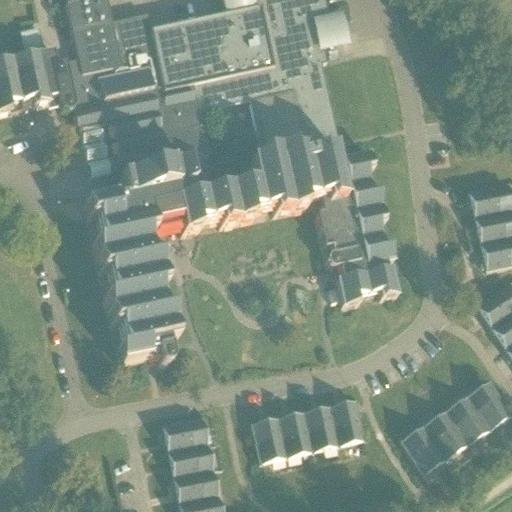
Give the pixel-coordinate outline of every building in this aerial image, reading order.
[(0,117),(46,108),(46,107),(48,107),(47,103),(56,101),(58,111),(60,115),(65,116),(67,116),(70,114),(72,111),(72,107),(78,132),(108,126),(116,162),(85,168),(88,184),(118,178),(117,183),(121,204),(111,205),(111,202),(83,207),(86,222),(93,220),(98,247),(92,249),(98,276),(105,275),(110,300),(104,302),(110,329),(116,328),(122,355),(115,356),(117,371),(146,365),(145,361),(152,359),(154,369),(155,371),(159,374),(162,374),(165,373),(167,371),(168,367),(164,348),(174,346),(168,317),(161,318),(156,291),(162,290),(157,263),(149,264),(144,237),(149,232),(177,224),(180,241),(195,238),(193,231),(219,224),(221,232),(248,226),(247,219),(273,213),(275,221),(302,215),(300,207),(318,203),(321,217),(314,219),(322,253),(329,251),(331,259),(328,260),(326,262),(325,264),(324,267),(325,270),(326,272),(330,274),(337,272),(340,284),(334,285),(339,313),(354,310),(353,305),(380,298),(381,304),(395,301),(389,274),(385,274),(384,268),(391,267),(388,253),(381,255),(375,228),(382,227),(376,199),(370,200),(364,174),(371,173),(368,158),(340,163),(340,165),(335,166),(332,154),(328,155),(326,147),(336,145),(320,69),(325,67),(322,57),(316,58),(310,25),(327,22),(322,0),(248,0),(251,13),(148,35),(145,20),(110,27),(103,0),(102,0),(64,8),(76,65),(54,69),(51,55),(0,66),(0,117)] [(473,224),(511,215),(511,214),(506,189),(468,198),(473,224)] [(511,243),(511,215),(473,224),(479,250),(511,243)] [(511,243),(479,250),(485,277),(511,271),(511,243)] [(490,333),(511,318),(511,295),(508,289),(475,311),(490,333)] [(511,350),(511,318),(490,333),(505,356),(511,350)] [(466,403),(488,435),(510,420),(488,388),(466,403)] [(488,435),(466,403),(443,418),(465,451),(488,435)] [(354,407),(328,413),(337,452),(363,446),(354,407)] [(337,452),(328,413),(302,419),(310,458),(337,452)] [(465,451),(443,418),(421,433),(443,466),(465,451)] [(302,419),(275,425),(284,464),(310,458),(302,419)] [(166,458),(205,450),(200,424),(161,432),(166,458)] [(284,464),(275,425),(249,431),(258,470),(284,464)] [(443,466),(421,433),(399,448),(421,480),(443,466)] [(211,476),(205,450),(166,458),(172,485),(211,476)] [(211,476),(172,485),(177,511),(216,503),(211,476)] [(218,511),(216,503),(177,511),(218,511)]
